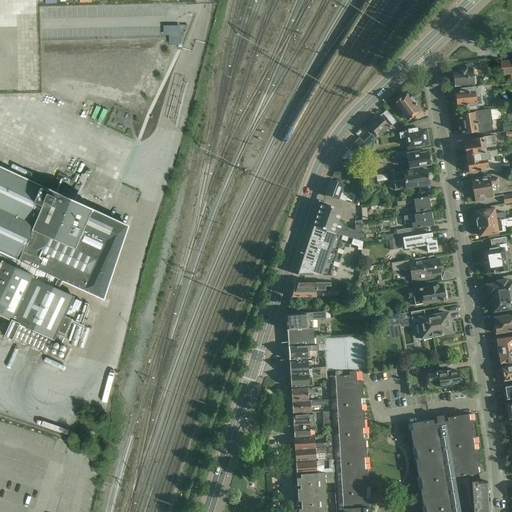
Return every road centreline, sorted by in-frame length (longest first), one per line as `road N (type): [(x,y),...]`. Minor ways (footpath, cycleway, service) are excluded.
road 1 (residential): [(499,511),(432,73),(416,55)]
road 2 (secondary): [(255,363),(320,163),(339,131),(416,55)]
road 3 (unknown): [(152,164),(0,114)]
road 4 (residential): [(286,511),(277,381),(255,363)]
road 5 (secondary): [(208,511),(255,363)]
